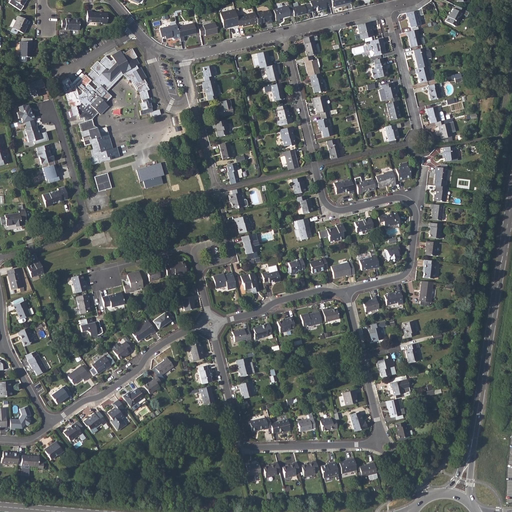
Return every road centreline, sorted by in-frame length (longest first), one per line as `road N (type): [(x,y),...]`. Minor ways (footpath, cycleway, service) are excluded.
road 1 (residential): [(381,440),(244,447),(210,324)]
road 2 (secondary): [(511,204),(473,433)]
road 3 (residential): [(210,324),(171,338),(142,368),(50,425)]
road 4 (residential): [(345,291),(320,290),(210,324)]
road 5 (residential): [(100,309),(92,272),(191,247)]
road 6 (residential): [(181,56),(216,190)]
road 7 (residential): [(414,199),(409,269),(345,291)]
road 8 (residential): [(388,10),(420,141)]
road 9 (residential): [(285,33),(314,160)]
road 10 (residential): [(316,166),(333,210),(414,199)]
road 11 (residential): [(86,222),(47,110)]
